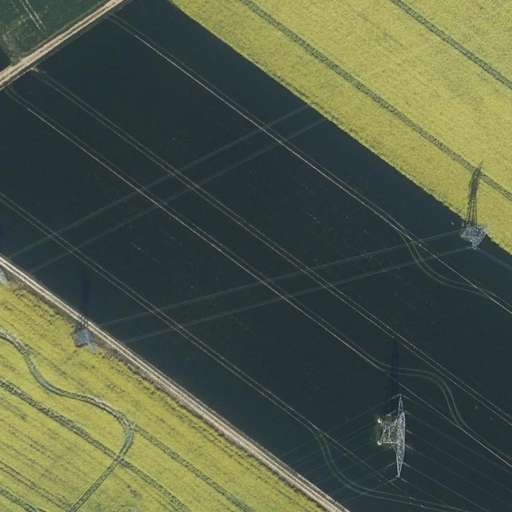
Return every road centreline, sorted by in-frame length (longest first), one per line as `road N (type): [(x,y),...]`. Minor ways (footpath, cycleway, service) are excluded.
road 1 (track): [(0,258),(337,511)]
road 2 (track): [(115,0),(0,77)]
